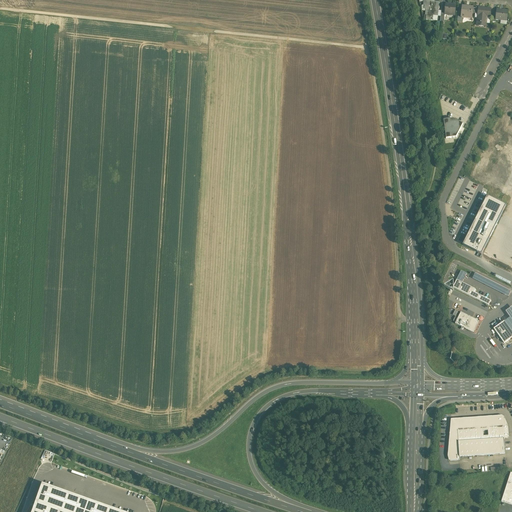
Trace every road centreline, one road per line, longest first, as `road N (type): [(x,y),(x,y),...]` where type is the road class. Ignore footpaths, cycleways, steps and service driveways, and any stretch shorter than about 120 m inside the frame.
road 1 (track): [(415,320),(398,321),(394,212),(368,47),(0,10)]
road 2 (track): [(398,321),(389,367),(271,373),(173,433),(131,429),(0,384)]
road 3 (primary): [(374,0),(401,167),(416,354)]
road 4 (motorway): [(384,384),(280,385),(185,449),(152,452),(90,435)]
road 5 (motorway): [(0,416),(264,511)]
road 6 (motorway): [(312,511),(260,481),(250,460),(252,426),(294,394),(383,393)]
road 7 (motorway): [(305,511),(90,435)]
